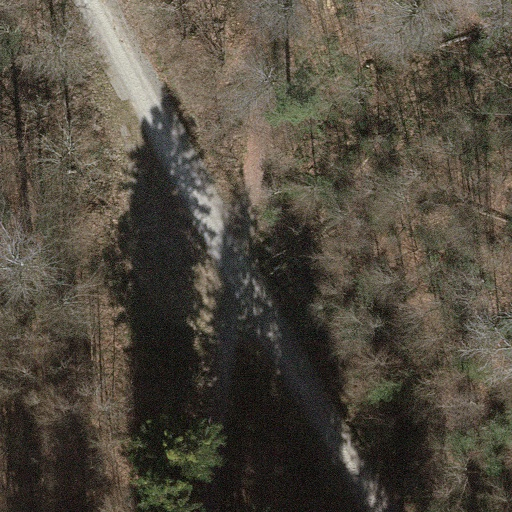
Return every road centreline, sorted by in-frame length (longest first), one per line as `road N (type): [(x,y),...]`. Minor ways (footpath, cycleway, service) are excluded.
road 1 (track): [(92,0),(377,511)]
road 2 (track): [(215,511),(254,65),(243,0)]
